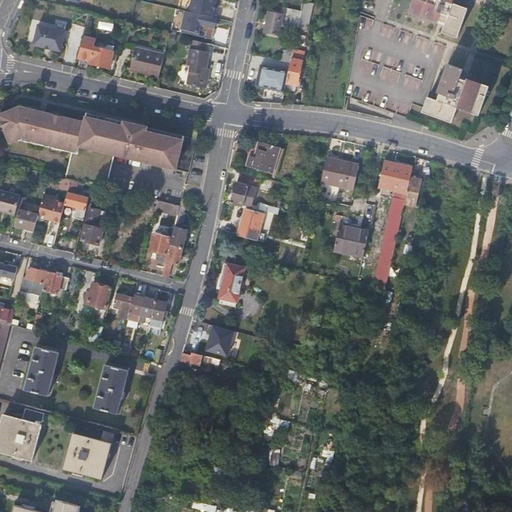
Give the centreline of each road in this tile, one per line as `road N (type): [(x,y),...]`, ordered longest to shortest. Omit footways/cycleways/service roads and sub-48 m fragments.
road 1 (residential): [(226,113),(322,120),(505,169)]
road 2 (residential): [(193,289),(160,374),(123,511)]
road 3 (residential): [(0,64),(226,113)]
road 4 (unknown): [(160,374),(27,336),(14,345),(0,403)]
road 5 (residential): [(193,289),(0,242)]
road 6 (residential): [(226,113),(193,289)]
road 7 (track): [(126,498),(0,467)]
